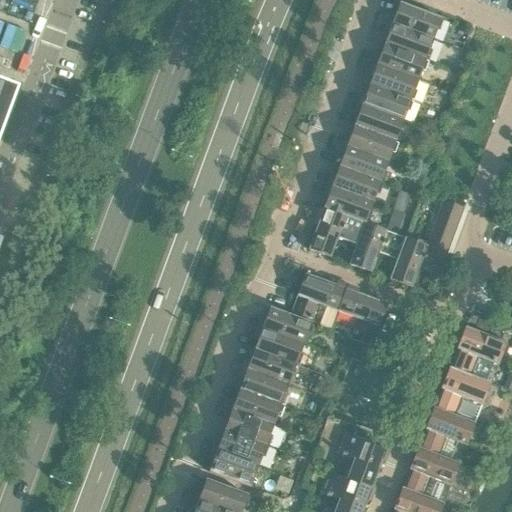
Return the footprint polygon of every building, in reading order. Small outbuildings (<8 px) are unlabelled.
[(432,41),(440,19),(398,4),(393,17),(389,15),(385,24),(432,41)] [(425,61),(432,41),(385,24),(382,32),(387,33),(383,46),(425,61)] [(417,81),(425,61),(383,46),(378,58),(373,56),(371,64),(417,81)] [(428,85),(417,81),(371,64),(367,72),(372,74),(368,86),(409,102),(409,101),(421,106),(428,85)] [(0,133),(16,89),(2,83),(1,84),(0,83),(0,133)] [(402,122),(409,102),(368,86),(363,98),(359,97),(356,104),(402,122)] [(394,143),(402,122),(356,104),(355,107),(352,113),(357,115),(352,127),(394,143)] [(387,163),(394,143),(352,127),(348,140),(343,138),(340,147),(387,163)] [(379,183),(387,163),(340,147),(337,154),(342,156),(338,168),(379,183)] [(372,204),(379,183),(338,168),(333,180),(328,178),(325,187),(372,204)] [(364,224),(372,204),(325,187),(322,194),(327,196),(322,209),(364,224)] [(459,221),(463,209),(442,201),(437,213),(459,221)] [(356,246),(364,224),(322,209),(307,250),(329,259),(337,239),(355,246),(356,246)] [(454,232),(459,221),(437,213),(433,224),(454,232)] [(395,261),(403,239),(364,224),(356,246),(355,246),(348,265),(370,274),(377,254),(395,261)] [(450,243),(454,232),(433,224),(429,235),(450,243)] [(446,255),(450,243),(429,235),(425,247),(446,255)] [(438,276),(446,255),(425,247),(403,239),(395,261),(388,280),(410,289),(418,269),(438,276)] [(337,313),(345,290),(304,275),(289,316),(288,317),(310,325),(317,305),(337,313)] [(370,348),(386,305),(345,290),(337,313),(356,320),(349,340),(370,348)] [(302,346),(310,325),(288,317),(289,316),(269,309),(264,322),(259,320),(256,328),(302,346)] [(295,366),(302,346),(256,328),(253,336),(258,338),(253,350),(295,366)] [(492,364),(496,366),(505,344),(464,328),(448,368),(485,382),(492,364)] [(287,386),(295,366),(253,350),(249,362),(244,361),(241,369),(287,386)] [(432,408),(474,424),(489,384),(485,382),(448,368),(432,408)] [(280,406),(287,386),(241,369),(238,377),(243,379),(238,391),(280,406)] [(272,427),(280,406),(238,391),(234,403),(229,401),(226,409),(272,427)] [(465,447),(474,424),(432,408),(417,448),(449,461),(456,443),(465,447)] [(265,446),(272,427),(226,409),(223,417),(228,419),(223,431),(265,446)] [(257,467),(265,446),(223,431),(219,443),(214,442),(211,449),(257,467)] [(371,489),(385,449),(344,433),(336,454),(340,456),(340,458),(343,459),(344,457),(356,462),(349,481),(371,489)] [(458,465),(449,461),(417,448),(401,489),(422,497),(429,479),(449,487),(458,465)] [(249,488),(257,467),(211,449),(208,458),(213,460),(208,473),(249,488)] [(361,511),(371,489),(349,481),(329,474),(321,495),(325,496),(325,498),(329,500),(329,498),(341,502),(337,511),(361,511)] [(224,511),(240,511),(246,496),(205,481),(200,494),(195,492),(192,500),(224,511)] [(439,511),(442,505),(422,497),(401,489),(391,511),(439,511)] [(224,511),(192,500),(189,508),(194,510),(193,511),(224,511)]
